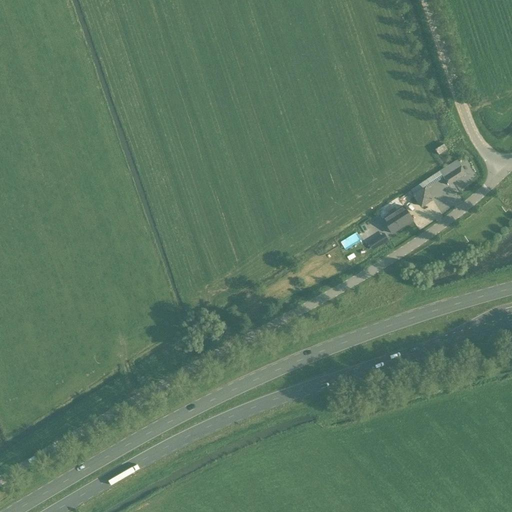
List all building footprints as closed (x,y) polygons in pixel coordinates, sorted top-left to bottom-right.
[(439,155),(447,150),(444,145),(436,150),(439,155)] [(457,160),(439,171),(442,175),(448,185),(466,175),(460,165),(457,160)] [(404,206),(383,220),(391,234),(412,220),(404,206)] [(367,236),(373,248),(385,242),(379,230),(367,236)] [(343,254),(359,244),(354,235),(337,246),(343,254)]
